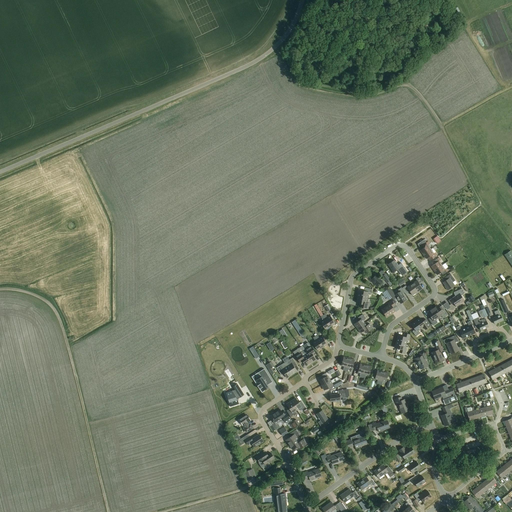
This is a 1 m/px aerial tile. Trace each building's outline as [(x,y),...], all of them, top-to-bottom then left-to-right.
[(423,255),(431,249),(428,245),(429,244),(428,241),(426,243),(424,240),(417,244),(421,250),(420,250),(423,255)] [(426,259),(428,258),(429,260),(437,255),(435,252),(434,253),(431,249),(423,255),(426,259)] [(431,266),(434,271),(442,265),(439,261),(440,260),(439,258),(433,261),(435,264),(431,266)] [(397,266),(394,260),(388,264),(393,273),(397,270),(400,273),(405,270),(400,264),(397,266)] [(442,265),(434,271),(437,275),(441,272),(443,275),(448,271),(446,268),(445,269),(442,265)] [(385,273),(382,276),(387,283),(390,280),(385,273)] [(454,281),(450,274),(446,277),(447,279),(443,282),(445,286),(447,290),(454,285),(452,282),(454,281)] [(382,281),(375,275),(372,278),(370,276),(368,279),(372,283),(373,282),(376,284),(375,285),(377,287),(379,285),(381,286),(384,283),(382,281)] [(412,284),(417,292),(422,289),(419,284),(422,282),(418,277),(416,279),(417,280),(412,284)] [(403,287),(402,288),(405,293),(406,294),(409,291),(412,296),(417,292),(412,284),(407,287),(406,286),(403,287)] [(390,287),(386,290),(392,298),(392,299),(396,297),(401,304),(406,300),(402,294),(405,293),(402,288),(401,288),(398,290),(399,292),(395,295),(390,287)] [(357,296),(367,298),(368,294),(371,295),(372,289),(365,288),(364,291),(359,290),(357,296)] [(464,293),(461,289),(453,292),(455,296),(449,301),(451,304),(449,305),(450,305),(453,303),(456,307),(464,301),(461,295),(464,293)] [(386,290),(382,293),(385,298),(386,297),(388,300),(392,298),(386,290)] [(469,300),(465,303),(467,305),(471,303),(475,300),(472,295),(468,298),(469,300)] [(367,298),(357,296),(356,303),(362,304),(361,307),(368,309),(369,303),(366,303),(367,298)] [(499,301),(504,313),(508,312),(503,299),(499,301)] [(395,306),(391,300),(387,303),(389,305),(382,310),(387,317),(391,314),(395,311),(392,307),(395,306)] [(313,306),(315,309),(316,309),(317,311),(321,317),(323,316),(316,304),(313,306)] [(433,309),(438,317),(444,314),(445,316),(448,315),(444,310),(442,311),(438,305),(433,309)] [(435,320),(438,317),(433,309),(428,313),(431,318),(429,320),(433,326),(437,323),(435,320)] [(503,320),(498,310),(494,312),(496,317),(492,318),(495,324),(503,320)] [(323,316),(330,327),(335,324),(330,316),(327,318),(325,314),(323,316)] [(354,324),(357,329),(365,323),(363,321),(366,319),(363,314),(358,318),(359,320),(354,324)] [(330,327),(323,316),(321,317),(323,320),(320,322),(325,330),(330,327)] [(415,321),(421,328),(423,327),(425,330),(430,327),(426,322),(424,323),(420,318),(415,321)] [(478,318),(473,320),(476,326),(478,325),(481,330),(489,327),(485,319),(479,321),(478,318)] [(421,328),(415,321),(411,324),(415,330),(412,331),(416,336),(420,333),(418,330),(421,328)] [(469,326),(465,328),(469,336),(475,333),(472,326),(473,325),(471,321),(467,322),(469,326)] [(360,333),(363,331),(365,333),(373,328),(369,324),(366,326),(365,323),(357,329),(360,333)] [(235,329),(239,341),(249,338),(245,326),(235,329)] [(469,336),(465,328),(461,330),(460,326),(456,327),(458,332),(459,331),(462,339),(469,336)] [(300,327),(296,329),(301,336),(302,337),(304,339),(306,338),(304,334),(300,327)] [(396,341),(406,344),(407,340),(409,340),(410,335),(404,333),(403,337),(398,335),(396,341)] [(315,336),(322,348),(327,344),(322,337),(319,338),(317,335),(315,336)] [(458,341),(455,335),(450,338),(451,341),(446,343),(451,354),(458,351),(455,343),(458,341)] [(322,348),(315,336),(313,338),(315,341),(312,343),(318,351),(322,348)] [(443,351),(438,340),(434,342),(437,350),(431,353),(436,363),(443,360),(440,352),(443,351)] [(406,344),(396,341),(394,348),(400,349),(399,353),(405,354),(406,349),(405,348),(406,344)] [(308,342),(301,347),(303,351),(305,354),(311,363),(316,359),(313,355),(316,354),(311,347),(310,346),(308,342)] [(253,347),(249,349),(256,359),(259,357),(253,347)] [(303,351),(296,356),(300,364),(303,362),(306,366),(311,363),(305,354),(303,351)] [(427,359),(424,352),(420,354),(421,356),(415,358),(420,369),(428,366),(425,360),(427,359)] [(284,363),(292,375),(297,372),(294,367),(297,366),(292,358),(284,363)] [(354,360),(349,358),(345,371),(348,372),(349,368),(352,369),(354,360)] [(505,373),(511,370),(508,362),(501,365),(505,373)] [(292,375),(284,363),(277,368),(281,375),(284,374),(287,378),(292,375)] [(366,365),(362,378),(365,379),(366,375),(369,375),(371,367),(366,365)] [(501,365),(495,369),(499,377),(505,373),(501,365)] [(261,377),(257,380),(260,384),(258,385),(260,389),(262,388),(264,391),(269,388),(269,387),(267,385),(267,384),(269,383),(269,384),(272,382),(264,369),(258,373),(261,377)] [(499,377),(495,369),(488,372),(492,380),(499,377)] [(383,372),(379,385),(381,385),(383,381),(386,382),(388,373),(383,372)] [(477,377),(480,385),(486,383),(483,374),(477,377)] [(322,385),(330,381),(327,376),(319,380),(322,385)] [(477,377),(470,379),(473,388),(480,385),(477,377)] [(470,379),(463,382),(466,390),(473,388),(470,379)] [(330,381),(322,385),(324,390),(333,386),(330,381)] [(236,387),(225,392),(231,405),(240,402),(237,397),(245,394),(239,382),(235,384),(236,387)] [(466,390),(463,382),(456,384),(459,393),(466,390)] [(451,396),(451,395),(452,394),(453,396),(443,400),(445,405),(457,400),(455,395),(455,393),(453,388),(448,390),(446,385),(442,387),(439,388),(439,389),(431,391),(435,400),(442,397),(443,399),(451,396)] [(340,398),(342,398),(346,397),(345,390),(338,391),(338,394),(330,395),(331,402),(337,401),(337,402),(340,401),(340,398)] [(402,400),(401,397),(394,399),(396,403),(397,403),(401,414),(409,410),(405,399),(402,400)] [(296,398),(291,401),(297,410),(299,408),(300,411),(305,408),(301,401),(299,403),(296,398)] [(297,410),(291,401),(286,404),(289,409),(286,411),(290,417),(293,415),(296,414),(294,411),(297,410)] [(483,405),(484,408),(485,407),(487,415),(493,414),(491,405),(486,407),(485,404),(484,404),(483,405)] [(477,406),(478,409),(479,409),(481,417),(487,415),(485,407),(484,408),(480,409),(479,406),(477,406)] [(473,411),(472,411),(468,412),(467,407),(464,408),(466,413),(467,413),(469,421),(475,419),(473,411)] [(471,408),(472,411),(473,411),(475,419),(481,417),(479,409),(478,409),(474,410),(473,407),(471,408)] [(452,415),(449,408),(443,411),(445,414),(441,416),(445,426),(453,423),(450,415),(452,415)] [(280,409),(275,413),(280,421),(283,424),(285,422),(286,423),(291,420),(287,415),(285,411),(282,413),(280,409)] [(328,419),(322,410),(316,414),(320,421),(318,422),(322,428),(325,426),(322,423),(328,419)] [(275,413),(270,416),(275,423),(272,425),(273,426),(275,430),(280,427),(277,423),(280,421),(275,413)] [(250,420),(246,415),(239,419),(243,425),(245,427),(244,428),(246,432),(252,428),(250,424),(249,425),(247,422),(250,420)] [(390,428),(387,420),(376,424),(375,422),(372,424),(374,430),(377,429),(378,432),(390,428)] [(288,433),(285,428),(280,432),(283,436),(288,433)] [(286,440),(289,445),(298,439),(296,437),(299,434),(296,430),(289,435),(290,437),(286,440)] [(237,434),(232,437),(235,442),(239,440),(240,439),(237,434)] [(241,445),(246,442),(248,445),(252,443),(254,447),(263,441),(259,435),(252,439),(250,436),(250,437),(248,434),(238,440),(241,445)] [(351,439),(345,442),(348,448),(355,446),(356,448),(367,444),(364,436),(357,439),(356,436),(350,438),(351,439)] [(298,439),(289,445),(293,450),(297,447),(299,449),(307,444),(304,439),(299,442),(298,439)] [(415,453),(411,446),(406,449),(405,450),(403,447),(399,450),(405,459),(415,453)] [(344,461),(341,452),(330,456),(330,455),(326,456),(329,463),(332,462),(333,465),(344,461)] [(260,463),(263,461),(265,464),(265,465),(263,467),(265,470),(271,466),(269,462),(274,459),(271,453),(265,456),(263,453),(256,457),(260,463)] [(420,468),(416,461),(412,464),(408,466),(412,473),(420,468)] [(511,470),(507,464),(502,468),(507,474),(508,474),(511,471),(511,472),(511,470)] [(379,478),(386,473),(390,477),(391,476),(394,474),(392,472),(388,467),(386,468),(383,465),(374,471),(379,478)] [(510,476),(508,474),(507,474),(502,468),(497,472),(502,478),(506,475),(508,477),(510,476)] [(245,472),(248,480),(256,477),(253,469),(245,472)] [(322,477),(319,469),(308,473),(307,471),(303,473),(306,479),(309,478),(310,481),(322,477)] [(492,475),(487,479),(492,486),(493,485),(496,483),(499,487),(501,485),(498,481),(497,482),(492,475)] [(425,482),(421,476),(417,478),(413,480),(417,487),(425,482)] [(369,481),(366,477),(357,484),(362,490),(371,484),(373,486),(375,484),(372,479),(369,481)] [(283,484),(282,478),(274,479),(274,481),(270,482),(270,486),(283,484)] [(487,479),(482,483),(487,490),(488,489),(491,487),(493,489),(495,488),(493,485),(492,486),(487,479)] [(482,483),(477,487),(482,494),(483,493),(486,491),(488,493),(490,492),(488,489),(487,490),(482,483)] [(482,494),(477,487),(472,491),(477,498),(481,495),(483,497),(485,496),(483,493),(482,494)] [(281,494),(280,488),(273,489),(274,495),(276,495),(277,503),(276,503),(277,511),(283,511),(286,511),(285,502),(286,502),(285,494),(281,494)] [(352,493),(349,489),(340,496),(345,502),(354,496),(356,498),(358,496),(355,491),(352,493)] [(417,493),(414,495),(418,501),(421,499),(423,502),(431,497),(427,491),(423,494),(423,493),(419,496),(417,493)] [(397,500),(399,502),(403,498),(406,501),(408,499),(405,494),(397,500)] [(471,495),(468,496),(467,495),(464,498),(466,500),(464,502),(470,510),(473,507),(476,511),(482,511),(484,511),(481,507),(471,495)] [(368,508),(363,500),(359,503),(365,511),(368,508)] [(340,502),(337,504),(334,506),(331,502),(322,509),(324,511),(331,511),(336,509),(338,511),(340,509),(342,511),(346,510),(340,502)] [(408,507),(405,510),(406,511),(414,511),(415,511),(407,502),(405,504),(408,507)]
